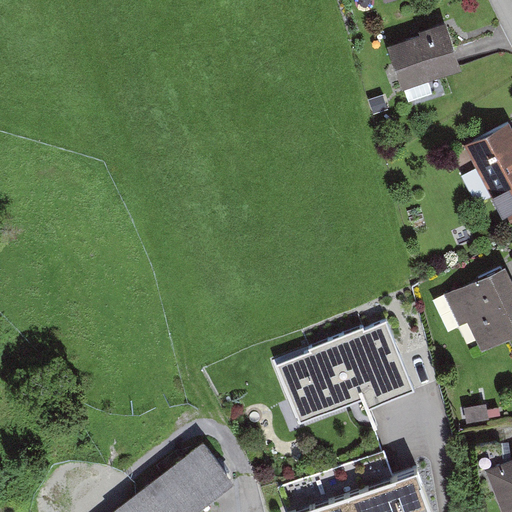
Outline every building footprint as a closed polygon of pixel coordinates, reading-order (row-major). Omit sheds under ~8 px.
[(375,0),(378,9),(408,0),(375,0)] [(413,43),(382,53),(402,111),(426,103),(421,90),(455,78),(438,31),(412,40),(413,43)] [(511,146),(504,130),(459,154),(497,226),(511,217),(511,146)] [(511,301),(498,274),(438,303),(454,336),(461,332),(476,362),(511,343),(511,301)] [(384,319),(277,362),(300,420),(352,399),(362,395),(367,407),(412,389),(384,319)] [(481,417),(460,420),(462,436),(483,433),(481,417)] [(196,511),(225,490),(195,451),(115,511),(196,511)] [(497,457),(470,461),(472,497),(484,495),(478,481),(499,472),(497,457)] [(432,511),(417,467),(290,510),(290,511),(432,511)] [(511,511),(511,467),(499,472),(478,481),(484,495),(490,511),(511,511)]
